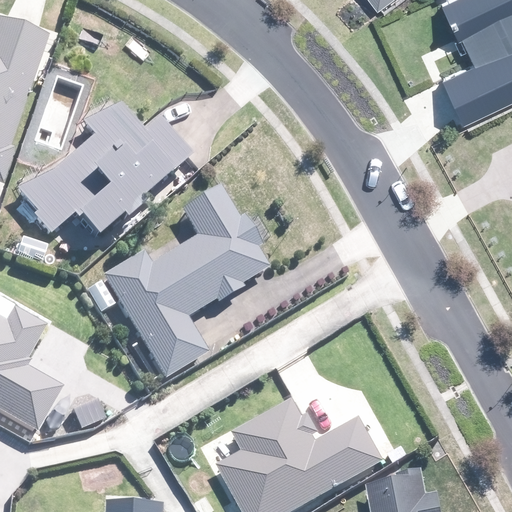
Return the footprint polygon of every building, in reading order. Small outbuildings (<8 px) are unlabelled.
[(463,123),(511,99),(511,0),(444,0),(475,63),(442,79),(463,123)] [(0,184),(7,187),(50,41),(0,25),(0,184)] [(140,207),(192,160),(156,122),(143,134),(119,108),(82,126),(94,139),(49,177),(15,192),(37,215),(33,219),(65,256),(89,235),(98,245),(119,227),(122,230),(143,211),(140,207)] [(97,316),(115,304),(163,381),(204,355),(184,323),(271,268),(257,245),(260,243),(243,216),(239,219),(218,187),(178,212),(195,239),(151,267),(143,254),(82,292),(97,316)] [(50,246),(21,238),(14,260),(43,269),(50,246)] [(0,413),(40,436),(66,390),(25,366),(47,328),(9,307),(2,319),(0,318),(0,413)] [(240,511),(296,511),(384,465),(360,421),(324,440),(310,414),(303,418),(295,402),(234,434),(244,452),(216,467),(240,511)] [(441,511),(438,496),(430,497),(425,472),(399,477),(400,481),(367,487),(371,511),(441,511)]
